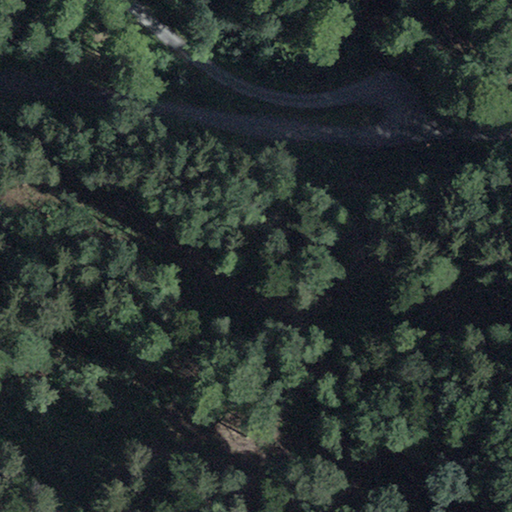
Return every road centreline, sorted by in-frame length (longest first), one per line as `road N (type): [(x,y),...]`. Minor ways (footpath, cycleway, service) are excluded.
road 1 (unclassified): [(415,133),(280,129),(0,75)]
road 2 (unclassified): [(134,0),(244,83),(287,95),(381,94),(398,101),(415,133)]
